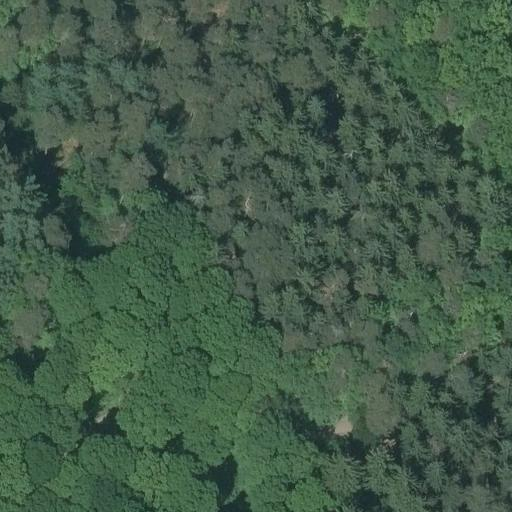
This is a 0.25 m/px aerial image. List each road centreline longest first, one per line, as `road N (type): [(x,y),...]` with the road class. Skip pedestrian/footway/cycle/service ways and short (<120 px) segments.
road 1 (unknown): [(323,432),(183,399),(135,407),(0,494)]
road 2 (unknown): [(511,354),(454,396),(382,426),(323,432)]
road 3 (unknown): [(172,511),(207,474),(323,432)]
